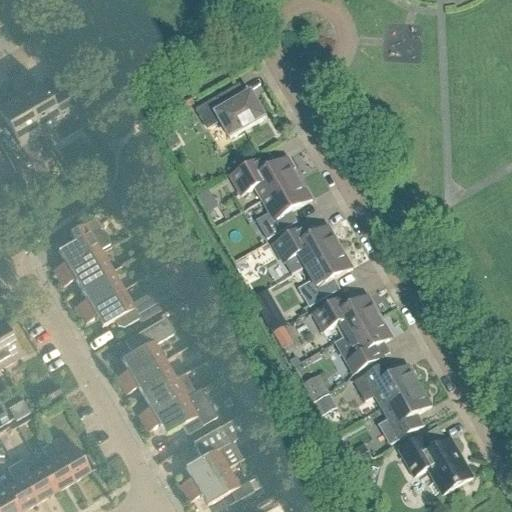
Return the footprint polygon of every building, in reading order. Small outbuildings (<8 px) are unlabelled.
[(40,87),(19,99),(41,137),(51,130),(59,143),(85,128),(61,86),(45,96),(40,87)] [(265,121),(251,96),(246,99),(240,87),(196,112),(208,132),(221,125),(230,141),(265,121)] [(41,137),(19,99),(0,110),(0,115),(8,129),(0,134),(0,147),(16,174),(20,182),(43,168),(29,143),(41,137)] [(262,203),(298,183),(292,173),(294,172),(288,161),(268,172),(262,162),(231,180),(241,198),(255,190),(262,203)] [(30,199),(20,182),(16,174),(4,181),(18,206),(30,199)] [(298,183),(262,203),(270,216),(256,224),(267,242),(297,225),(292,214),(312,202),(306,192),(303,193),(298,183)] [(204,209),(214,203),(208,193),(198,199),(204,209)] [(106,236),(100,231),(94,221),(69,236),(75,245),(61,252),(68,263),(53,271),(58,280),(102,254),(101,253),(110,247),(108,240),(106,236)] [(328,230),(310,240),(304,230),(273,248),(284,266),(285,266),(291,277),(303,271),(303,272),(340,251),(328,230)] [(340,251),(303,272),(310,284),(298,291),(309,310),(340,292),(334,282),(352,272),(340,251)] [(113,273),(102,254),(58,280),(63,288),(78,280),(84,290),(113,273)] [(169,265),(161,270),(164,276),(173,271),(169,265)] [(113,273),(84,290),(90,301),(75,309),(80,317),(123,292),(113,273)] [(187,281),(177,287),(184,299),(194,293),(187,281)] [(123,292),(80,317),(85,326),(100,318),(106,328),(114,323),(117,328),(124,329),(124,330),(158,310),(152,299),(134,310),(123,292)] [(198,298),(184,306),(191,318),(205,310),(198,298)] [(344,340),(380,320),(368,299),(349,310),(343,299),(313,317),(323,336),(337,328),(344,340)] [(283,330),(275,317),(266,322),(273,335),(283,330)] [(347,366),(353,377),(384,359),(378,349),(392,341),(380,320),(344,340),(334,347),(345,367),(347,366)] [(124,344),(131,357),(125,361),(131,371),(117,380),(122,388),(165,363),(156,347),(173,337),(164,321),(124,344)] [(0,329),(0,362),(4,369),(23,358),(5,327),(0,329)] [(293,347),(283,330),(273,335),(284,352),(293,347)] [(240,366),(232,351),(219,358),(227,373),(240,366)] [(296,359),(289,363),(293,370),(300,366),(296,359)] [(176,381),(165,363),(122,388),(127,396),(141,388),(147,398),(176,381)] [(382,411),(419,389),(408,369),(395,377),(388,366),(355,386),(365,404),(375,399),(382,411)] [(176,381),(147,398),(153,408),(138,417),(143,425),(186,400),(186,399),(195,394),(184,376),(176,381)] [(328,395),(319,379),(303,388),(312,404),(328,395)] [(63,398),(56,388),(43,396),(49,406),(63,398)] [(419,389),(382,411),(389,423),(379,429),(390,447),(424,428),(418,417),(431,409),(419,389)] [(187,400),(143,425),(148,434),(163,425),(169,436),(182,428),(187,437),(217,420),(200,392),(187,400)] [(248,410),(261,403),(255,392),(241,399),(248,410)] [(314,407),(322,420),(336,412),(328,399),(314,407)] [(194,480),(179,488),(184,496),(228,471),(218,453),(232,444),(249,435),(244,426),(247,424),(243,418),(193,446),(201,460),(187,468),(194,480)] [(22,425),(5,425),(6,438),(22,437),(22,425)] [(281,426),(272,431),(278,441),(287,436),(281,426)] [(443,498),(472,481),(450,443),(431,454),(423,440),(399,454),(414,480),(428,472),(435,484),(428,488),(434,498),(441,494),(443,498)] [(57,442),(50,446),(73,485),(90,474),(76,450),(65,456),(57,442)] [(73,485),(50,446),(42,450),(50,465),(41,470),(55,495),(73,485)] [(354,472),(373,462),(364,447),(346,457),(354,472)] [(55,495),(41,470),(30,477),(22,462),(15,466),(37,505),(55,495)] [(25,511),(37,505),(15,466),(7,471),(15,485),(5,491),(17,511),(25,511)] [(380,473),(363,470),(359,486),(376,490),(380,473)] [(228,471),(184,496),(189,505),(199,499),(205,510),(210,507),(223,499),(229,508),(254,494),(253,493),(260,489),(254,480),(248,484),(239,489),(228,471)] [(17,511),(5,491),(0,494),(0,511),(17,511)] [(267,501),(268,502),(249,511),(272,511),(284,506),(277,495),(267,501)]
